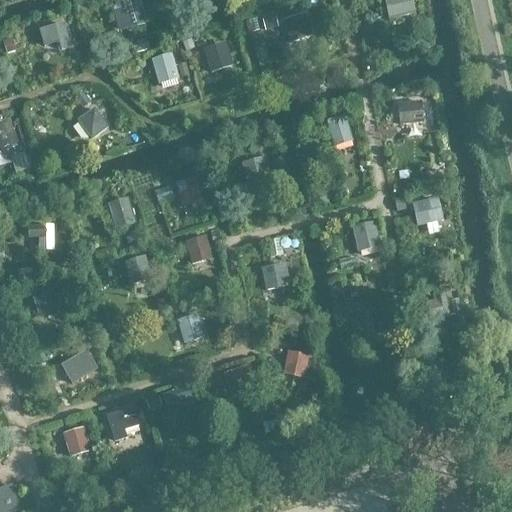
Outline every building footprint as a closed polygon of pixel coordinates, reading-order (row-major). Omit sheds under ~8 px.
[(142,0),(128,0),(114,3),(119,30),(147,26),(142,0)] [(219,0),(182,0),(186,14),(221,4),(219,0)] [(385,0),(389,19),(417,14),(414,0),(385,0)] [(318,43),(306,10),(275,21),(287,54),(318,43)] [(65,15),(32,30),(47,61),(80,46),(65,15)] [(226,41),(203,49),(211,74),(234,66),(226,41)] [(176,54),(145,66),(158,99),(189,86),(176,54)] [(421,92),(395,98),(403,128),(428,122),(421,92)] [(96,107),(77,120),(92,141),(111,127),(96,107)] [(335,147),(354,142),(347,116),(328,121),(335,147)] [(13,122),(0,125),(0,159),(23,153),(13,122)] [(277,188),(266,155),(239,165),(250,197),(277,188)] [(181,207),(203,204),(200,178),(178,181),(181,207)] [(128,197),(100,206),(111,241),(139,232),(128,197)] [(441,198),(413,201),(416,225),(443,222),(441,198)] [(29,238),(40,237),(41,251),(57,250),(55,224),(28,226),(29,238)] [(391,262),(383,227),(354,234),(363,269),(391,262)] [(195,278),(222,273),(216,242),(189,247),(195,278)] [(126,261),(132,283),(154,277),(148,255),(126,261)] [(286,264),(262,268),(266,291),(290,287),(286,264)] [(65,316),(50,277),(23,288),(37,326),(65,316)] [(463,330),(453,300),(426,309),(436,339),(463,330)] [(179,319),(183,343),(205,338),(200,315),(179,319)] [(314,351),(289,352),(290,375),(315,373),(314,351)] [(231,402),(244,400),(242,389),(254,387),(250,367),(225,371),(231,402)] [(191,385),(158,398),(167,422),(200,409),(191,385)] [(129,438),(126,430),(140,425),(134,408),(108,416),(117,443),(129,438)] [(90,424),(55,436),(66,467),(100,455),(90,424)] [(0,511),(18,511),(11,489),(0,492),(0,511)]
